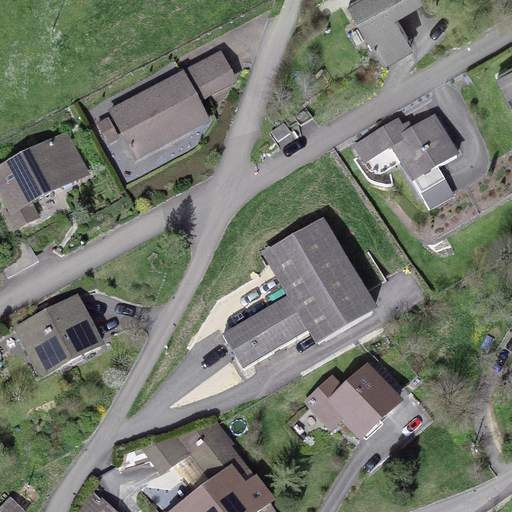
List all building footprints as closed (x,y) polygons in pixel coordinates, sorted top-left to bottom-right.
[(356,0),(348,5),(378,54),(408,37),(393,13),(415,0),(356,0)] [(219,55),(182,74),(191,91),(200,86),(202,90),(230,75),(219,55)] [(511,68),(498,77),(511,100),(511,68)] [(203,114),(191,91),(182,74),(110,112),(131,152),(203,114)] [(283,103),(297,124),(310,116),(295,95),(283,103)] [(391,146),(421,197),(444,182),(436,169),(456,157),(432,119),(405,135),(397,122),(355,148),(365,164),(379,155),(378,153),(391,146)] [(271,133),(277,143),(289,134),(283,125),(271,133)] [(67,154),(61,141),(0,172),(0,184),(14,212),(72,182),(59,158),(67,154)] [(372,317),(360,296),(384,282),(368,254),(344,268),(320,226),(266,257),(290,297),(223,336),(244,372),(317,330),(325,344),(372,317)] [(76,300),(17,330),(37,368),(55,359),(60,368),(100,347),(76,300)] [(360,439),(396,406),(366,373),(341,395),(330,383),(307,404),(330,428),(341,418),(360,439)] [(231,481),(245,470),(212,428),(177,437),(146,451),(160,470),(184,461),(191,456),(211,481),(198,491),(203,497),(183,511),(258,511),(267,505),(254,481),(240,492),(231,481)] [(114,511),(93,491),(75,509),(77,511),(114,511)] [(21,511),(10,501),(0,510),(0,511),(21,511)]
